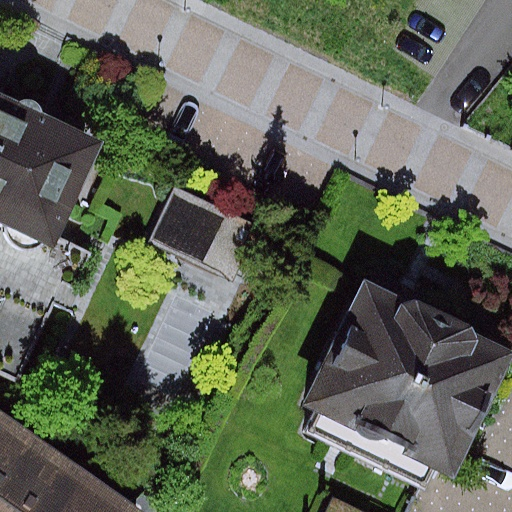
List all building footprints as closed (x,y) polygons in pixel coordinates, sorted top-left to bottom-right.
[(0,76),(17,40),(0,31),(0,76)] [(0,81),(0,199),(59,229),(106,134),(0,81)] [(240,276),(259,222),(169,191),(150,245),(240,276)] [(296,417),(441,482),(502,347),(333,271),(298,349),(322,359),(296,417)] [(0,399),(0,511),(156,511),(157,511),(0,399)] [(361,511),(340,502),(335,511),(361,511)]
